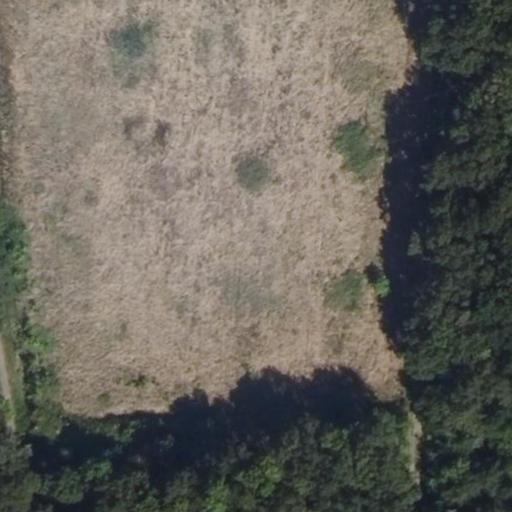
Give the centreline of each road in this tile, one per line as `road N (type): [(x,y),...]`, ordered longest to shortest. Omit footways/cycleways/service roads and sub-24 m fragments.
road 1 (track): [(455,0),(410,511)]
road 2 (track): [(13,511),(0,372)]
